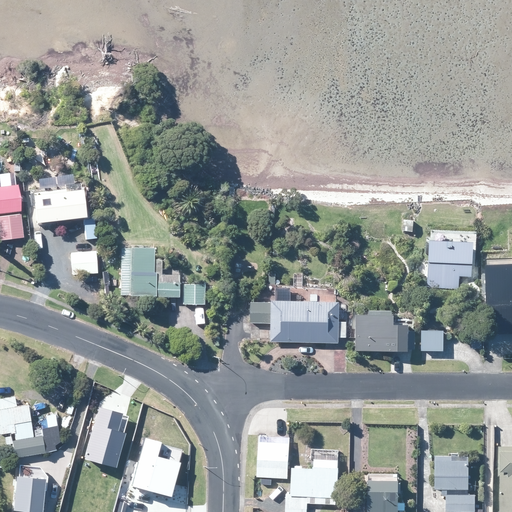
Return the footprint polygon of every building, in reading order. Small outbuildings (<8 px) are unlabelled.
[(97,137),(93,125),(83,128),(87,141),(97,137)] [(0,213),(20,211),(17,185),(0,186),(0,213)] [(66,220),(86,217),(83,189),(33,195),(37,223),(53,221),(66,220)] [(0,240),(7,239),(23,237),(19,214),(0,216),(0,240)] [(100,238),(98,218),(91,219),(84,219),(86,240),(100,238)] [(410,231),(414,231),(415,220),(404,219),(403,230),(410,231)] [(386,233),(387,232),(387,226),(382,221),(376,220),(371,225),(370,232),(374,237),(381,238),(386,233)] [(428,286),(458,288),(458,276),(472,277),(474,242),(431,240),(428,286)] [(130,296),(179,297),(179,275),(161,275),(161,259),(153,259),(153,248),(130,247),(130,249),(122,248),(121,295),(130,295),(130,296)] [(71,252),(73,273),(73,275),(97,273),(96,251),(71,252)] [(511,270),(484,271),(485,310),(511,309),(511,270)] [(204,304),(204,284),(183,284),(183,296),(183,304),(204,304)] [(340,322),(340,302),(273,300),(273,303),(267,302),(255,302),(252,302),(252,313),(251,323),(272,323),(272,326),(272,338),(272,341),(304,342),(316,342),(323,342),(339,343),(339,337),(347,338),(347,322),(346,322),(340,322)] [(415,349),(415,331),(410,331),(410,325),(401,324),(396,324),(396,315),(357,314),(357,338),(357,343),(357,351),(392,351),(410,351),(410,349),(412,349),(415,349)] [(443,331),(427,331),(423,331),(422,350),(443,351),(443,339),(443,331)] [(454,339),(464,340),(465,331),(455,331),(454,334),(454,338),(454,339)] [(16,403),(15,400),(15,396),(0,398),(0,434),(5,433),(6,439),(6,441),(12,440),(11,433),(15,432),(16,440),(12,440),(15,457),(20,457),(45,453),(42,436),(33,437),(29,412),(27,404),(16,406),(16,403)] [(97,405),(82,456),(113,465),(122,431),(116,430),(121,412),(97,405)] [(142,435),(129,485),(168,496),(177,463),(153,457),(158,440),(142,435)] [(288,478),(290,437),(279,436),(260,435),(259,438),(258,477),(288,478)] [(511,511),(511,446),(499,446),(499,476),(501,476),(500,511),(511,511)] [(293,468),(292,495),(287,494),(285,511),(307,511),(308,503),(336,505),(337,497),(338,497),(340,468),(338,468),(339,450),(315,449),(314,469),(311,469),(293,468)] [(447,496),(447,511),(476,511),(476,495),(469,495),(469,456),(435,456),(435,489),(443,489),(443,496),(447,496)] [(39,511),(42,490),(45,490),(47,476),(37,468),(21,466),(20,475),(15,474),(11,508),(39,511)] [(400,481),(369,480),(368,511),(399,511),(406,511),(406,503),(399,502),(400,481)] [(58,500),(59,486),(51,485),(49,499),(56,500),(58,500)]
